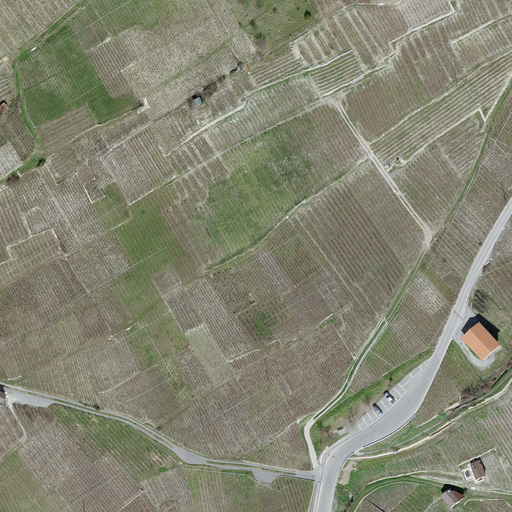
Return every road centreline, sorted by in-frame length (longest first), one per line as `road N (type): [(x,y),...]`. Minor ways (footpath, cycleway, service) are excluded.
road 1 (unclassified): [(326,511),(344,456),(413,408),(511,205)]
road 2 (track): [(0,385),(122,418),(194,458),(332,481)]
road 3 (track): [(321,467),(308,435),(345,394),(433,238)]
